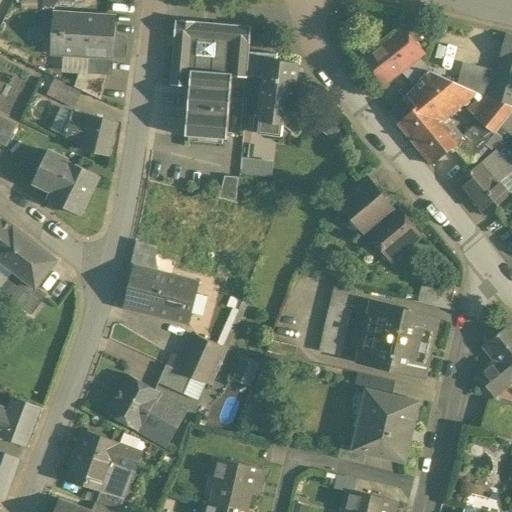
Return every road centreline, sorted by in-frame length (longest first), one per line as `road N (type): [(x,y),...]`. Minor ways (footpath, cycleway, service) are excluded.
road 1 (residential): [(309,0),(314,38),(345,86),(477,254)]
road 2 (residential): [(108,282),(130,200),(157,0)]
road 3 (residential): [(27,511),(108,282)]
road 4 (residential): [(430,486),(477,254)]
road 5 (residential): [(280,511),(294,452),(430,486)]
road 6 (residential): [(0,195),(108,282)]
